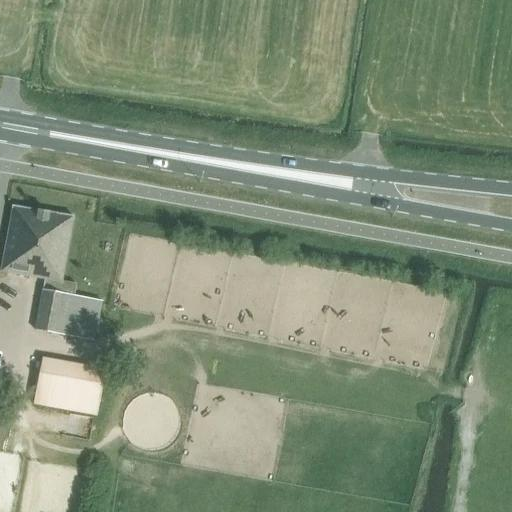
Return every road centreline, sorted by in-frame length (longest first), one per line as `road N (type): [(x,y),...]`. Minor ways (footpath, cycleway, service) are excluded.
road 1 (secondary): [(80,139),(511,229)]
road 2 (secondary): [(511,192),(80,139)]
